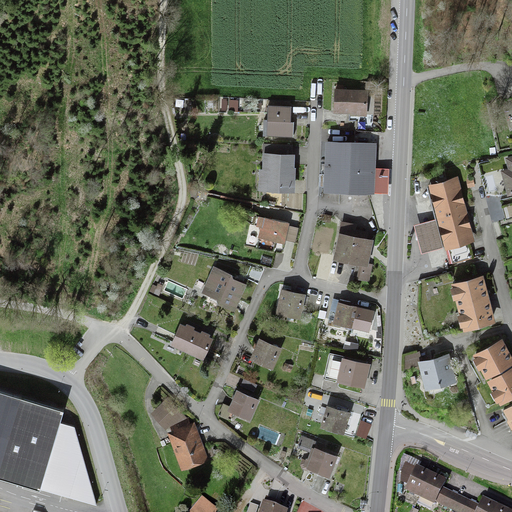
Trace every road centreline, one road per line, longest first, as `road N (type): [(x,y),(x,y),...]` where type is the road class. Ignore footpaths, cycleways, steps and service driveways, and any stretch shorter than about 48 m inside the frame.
road 1 (track): [(0,307),(112,337),(136,314),(187,200),(167,96),(168,0)]
road 2 (secondary): [(393,302),(407,0)]
road 3 (residential): [(68,382),(99,343),(118,338),(205,421)]
road 4 (residential): [(205,421),(263,294),(296,278)]
road 5 (residential): [(296,278),(312,113)]
road 6 (residential): [(205,421),(333,511)]
road 7 (unclassified): [(68,382),(92,417),(121,511)]
road 8 (residential): [(478,197),(511,325)]
road 9 (secondary): [(385,423),(393,302)]
